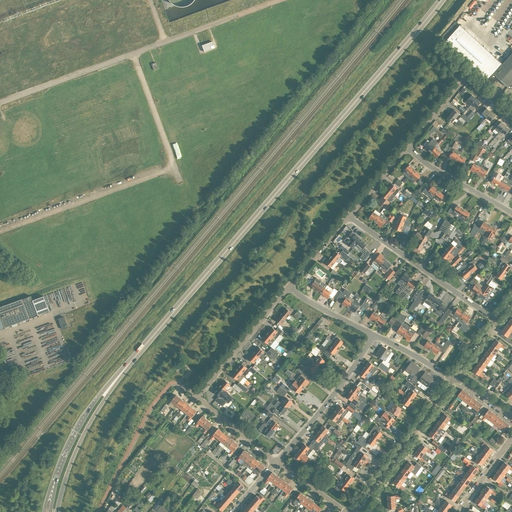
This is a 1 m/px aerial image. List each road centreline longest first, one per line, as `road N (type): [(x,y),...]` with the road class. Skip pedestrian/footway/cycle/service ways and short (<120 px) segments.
road 1 (secondary): [(441,0),(112,384)]
road 2 (residential): [(495,319),(349,216)]
road 3 (residential): [(354,511),(453,378)]
road 4 (residential): [(275,461),(373,335)]
road 5 (residential): [(196,397),(288,286)]
road 6 (secondary): [(57,511),(74,454),(112,384)]
road 7 (secondary): [(112,384),(81,420),(51,492)]
road 8 (residential): [(511,214),(408,145)]
